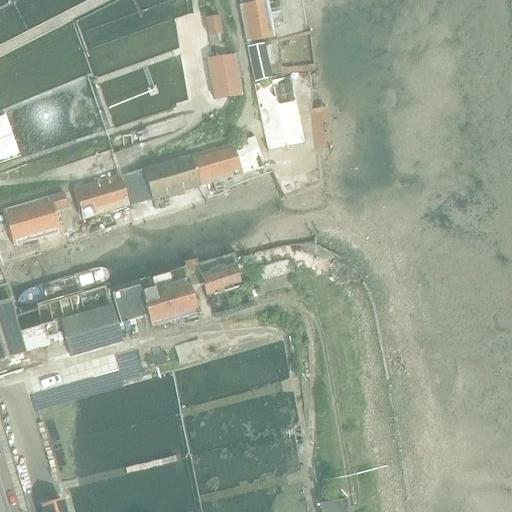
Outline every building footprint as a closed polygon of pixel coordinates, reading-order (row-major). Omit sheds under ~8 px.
[(246,43),(274,37),(266,0),(265,1),(265,0),(238,0),(240,6),(239,6),(246,43)] [(270,0),(275,32),(295,28),(290,0),(270,0)] [(208,35),(212,34),(222,32),(219,16),(208,18),(205,19),(208,35)] [(254,83),(271,78),(263,44),(247,47),(254,83)] [(234,53),(230,54),(219,56),(217,56),(206,58),(213,99),(229,96),(230,96),(242,94),(243,94),(236,53),(234,53)] [(302,145),(288,78),(256,84),(270,151),(302,145)] [(231,143),(188,156),(198,187),(241,175),(231,143)] [(198,187),(188,156),(142,170),(132,173),(134,178),(144,179),(151,202),(198,188),(198,187)] [(82,220),(128,207),(119,177),(73,191),(82,220)] [(53,211),(67,207),(63,194),(2,212),(12,246),(60,232),(53,211)] [(242,290),(235,267),(198,278),(205,301),(209,300),(214,316),(249,305),(248,304),(253,303),(251,298),(247,299),(244,289),(242,290)] [(169,274),(152,279),(154,288),(171,283),(169,274)] [(120,324),(148,316),(151,327),(198,314),(188,279),(141,293),(139,287),(112,295),(120,324)] [(0,378),(46,365),(40,347),(45,346),(40,331),(19,337),(8,301),(0,303),(0,378)] [(70,358),(122,342),(111,306),(59,322),(70,358)] [(179,364),(203,357),(197,340),(174,347),(179,364)] [(155,368),(166,365),(161,348),(151,350),(153,356),(146,358),(149,370),(155,368)] [(347,511),(345,500),(319,505),(320,511),(347,511)] [(64,511),(61,501),(40,507),(42,511),(64,511)]
